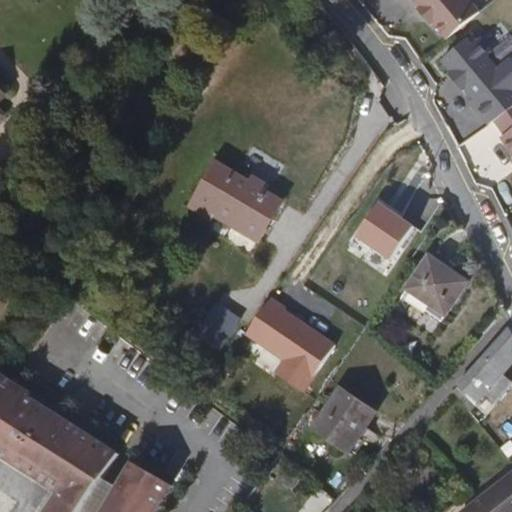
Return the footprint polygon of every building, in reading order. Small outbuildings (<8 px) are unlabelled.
[(472,0),(418,0),(441,37),(481,13),(472,0)] [(0,124),(20,107),(10,94),(16,89),(11,82),(11,77),(0,65),(0,64),(0,124)] [(511,88),(500,96),(491,82),(496,78),(486,64),(477,71),(472,65),(445,85),(477,127),(474,129),(492,153),(497,149),(511,138),(511,88)] [(511,177),(511,138),(497,149),(508,164),(505,167),(511,177)] [(217,219),(264,243),(285,205),(218,169),(193,214),(213,225),(217,219)] [(412,281),(451,309),(475,276),(436,248),(412,281)] [(511,327),(465,379),(485,399),(511,370),(511,327)] [(23,435),(17,432),(24,420),(30,421),(43,401),(33,395),(35,389),(4,370),(0,376),(0,450),(10,457),(23,435)] [(317,419),(351,444),(370,418),(379,406),(344,381),(317,419)] [(467,397),(473,402),(477,396),(473,391),(467,397)] [(59,441),(52,435),(65,414),(43,401),(30,421),(24,420),(17,432),(23,435),(10,457),(30,470),(44,449),(52,453),(59,441)] [(54,511),(86,511),(123,452),(65,414),(52,435),(59,441),(52,453),(44,449),(30,470),(65,493),(54,511)] [(351,444),(359,449),(378,423),(370,418),(351,444)] [(154,511),(171,484),(135,462),(118,490),(126,497),(117,511),(154,511)] [(511,511),(511,472),(464,511),(511,511)] [(105,511),(117,511),(126,497),(118,490),(105,511)]
